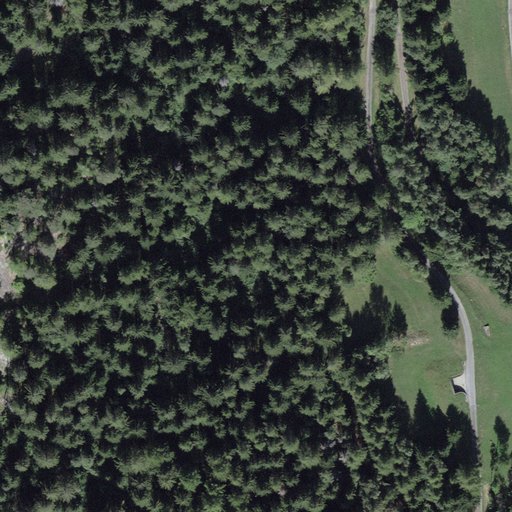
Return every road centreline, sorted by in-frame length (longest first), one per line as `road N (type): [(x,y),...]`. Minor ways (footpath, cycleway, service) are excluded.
road 1 (track): [(480,511),(465,320),(394,215),(372,154),(372,0)]
road 2 (track): [(397,0),(406,112),(424,167),(463,219),(511,250)]
